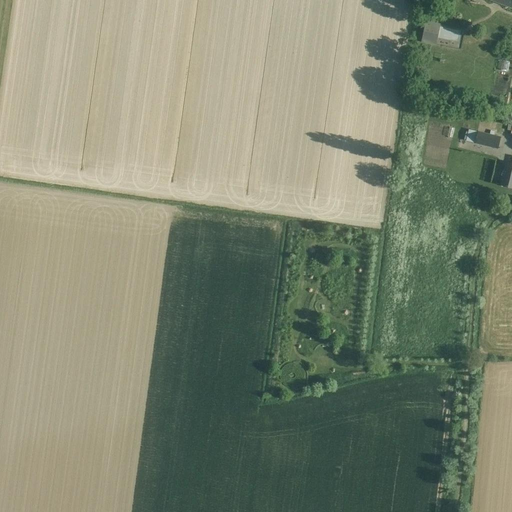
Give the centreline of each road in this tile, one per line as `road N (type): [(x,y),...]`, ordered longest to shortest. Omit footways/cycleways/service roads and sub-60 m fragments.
road 1 (track): [(455,511),(479,241),(496,216),(511,213)]
road 2 (track): [(468,362),(365,370),(335,362)]
